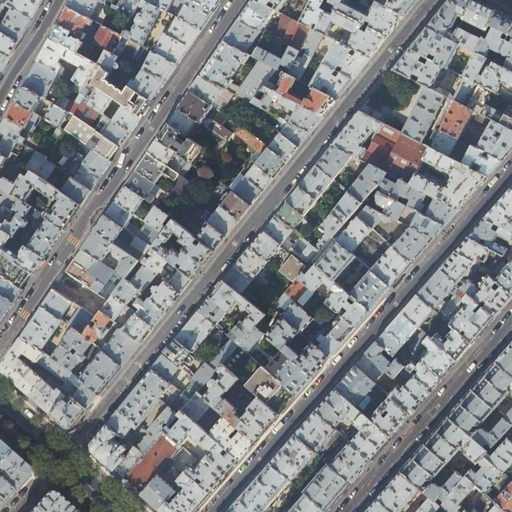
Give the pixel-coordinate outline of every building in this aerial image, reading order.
[(0,0),(0,1),(6,5),(14,8),(33,19),(41,5),(43,0),(17,0),(15,3),(11,0),(10,0),(0,0)] [(103,5),(104,3),(98,0),(72,0),(68,7),(94,21),(96,17),(94,16),(96,11),(94,10),(98,3),(103,5)] [(98,0),(104,3),(105,3),(106,0),(123,0),(118,11),(133,18),(138,7),(139,6),(142,0),(98,0)] [(163,10),(153,5),(143,0),(142,0),(139,6),(144,8),(141,15),(140,14),(137,21),(137,22),(132,33),(126,30),(123,36),(144,47),(163,10)] [(161,0),(161,3),(156,0),(155,1),(153,5),(163,10),(168,13),(174,0),(161,0)] [(211,18),(214,13),(189,0),(182,14),(177,11),(175,16),(178,18),(202,30),(211,18)] [(223,1),(223,0),(189,0),(214,13),(223,1)] [(274,10),(268,7),(255,0),(253,0),(248,7),(239,20),(261,32),(290,47),(300,52),(302,48),(312,29),(311,29),(299,23),(279,12),(274,10)] [(255,0),(268,7),(271,2),(277,6),(274,10),(279,12),(287,0),(255,0)] [(329,0),(331,1),(331,0),(310,0),(299,23),(311,29),(314,23),(318,25),(325,12),(321,10),(326,0),(329,0)] [(345,0),(331,0),(331,1),(330,3),(336,7),(334,11),(335,11),(387,38),(395,28),(404,17),(387,8),(371,0),(368,0),(367,2),(374,6),(369,16),(344,4),(345,0)] [(390,0),(387,8),(404,17),(414,5),(417,0),(390,0)] [(464,18),(472,0),(449,0),(441,10),(426,28),(452,41),(456,32),(452,30),(459,16),(464,18)] [(485,4),(476,0),(472,0),(464,18),(463,19),(486,31),(497,10),(485,4)] [(0,28),(0,16),(6,5),(0,1),(0,31),(20,42),(27,29),(33,19),(14,8),(2,29),(0,28)] [(91,26),(94,21),(68,7),(62,18),(58,25),(84,39),(90,29),(92,30),(93,27),(91,26)] [(511,17),(505,14),(497,10),(486,31),(482,40),(475,53),(485,58),(490,48),(500,53),(511,28),(511,17)] [(325,12),(318,25),(316,31),(324,35),(327,37),(334,24),(354,34),(349,43),(345,41),(343,41),(341,44),(370,59),(378,49),(387,38),(335,11),(333,16),(325,12)] [(184,56),(202,30),(178,18),(170,35),(166,33),(156,53),(178,65),(184,56)] [(251,46),(261,32),(239,20),(230,33),(224,41),(251,55),(259,60),(279,70),(282,65),(291,69),(298,57),(300,52),(290,47),(284,60),(260,47),(258,50),(251,46)] [(79,50),(84,39),(58,25),(54,33),(50,39),(81,55),(83,52),(79,50)] [(121,41),(123,37),(102,26),(94,43),(95,44),(106,50),(114,54),(116,50),(111,47),(113,43),(116,44),(117,41),(115,40),(116,38),(121,41)] [(460,45),(452,41),(426,28),(421,35),(409,49),(443,66),(448,69),(460,45)] [(459,28),(456,32),(452,41),(460,45),(475,53),(482,40),(459,28)] [(511,28),(500,53),(510,58),(505,68),(511,71),(511,28)] [(316,31),(312,29),(302,48),(307,51),(305,55),(312,58),(324,35),(316,31)] [(20,42),(0,31),(0,51),(12,58),(15,52),(20,42)] [(123,36),(123,37),(121,41),(116,50),(114,54),(120,57),(122,52),(135,58),(139,50),(143,52),(145,47),(144,47),(123,36)] [(86,57),(81,55),(50,39),(45,49),(38,61),(60,73),(68,77),(71,72),(63,68),(62,64),(61,63),(63,58),(82,67),(74,80),(77,82),(90,89),(93,86),(88,83),(99,64),(86,57)] [(245,64),(251,55),(224,41),(214,57),(200,76),(224,88),(227,90),(233,80),(231,79),(242,63),(245,64)] [(364,66),(370,59),(341,44),(336,42),(323,64),(336,71),(339,67),(344,69),(341,73),(353,80),(364,66)] [(99,64),(106,50),(95,44),(90,54),(88,53),(86,57),(99,64)] [(441,71),(443,66),(409,49),(404,56),(393,70),(426,87),(432,89),(438,77),(441,78),(444,73),(441,71)] [(120,57),(114,54),(106,50),(99,64),(104,67),(103,68),(111,73),(114,67),(118,69),(120,68),(121,66),(120,64),(117,62),(120,57)] [(0,78),(5,69),(12,58),(0,51),(0,78)] [(171,76),(178,65),(156,53),(154,52),(144,70),(167,82),(171,76)] [(487,59),(485,58),(475,53),(463,77),(464,77),(475,83),(475,82),(487,59)] [(318,61),(312,58),(305,55),(303,59),(298,57),(291,69),(288,75),(300,81),(310,63),(315,66),(318,61)] [(511,71),(505,68),(487,59),(475,82),(500,95),(511,101),(511,71)] [(266,87),(279,70),(259,60),(236,95),(252,103),(256,98),(262,91),(266,87)] [(46,99),(60,73),(38,61),(31,74),(24,87),(43,98),(46,99)] [(333,75),(336,71),(323,64),(311,87),(337,100),(342,93),(353,80),(341,73),(338,77),(333,75)] [(107,80),(111,73),(103,68),(93,84),(98,88),(114,98),(124,105),(142,118),(144,115),(150,106),(152,103),(142,95),(136,104),(132,101),(138,93),(129,86),(125,92),(107,80)] [(157,95),(167,82),(144,70),(144,69),(136,80),(133,79),(129,86),(138,93),(142,95),(152,103),(157,95)] [(288,75),(279,70),(266,87),(323,117),(330,108),(337,100),(311,87),(300,81),(288,75)] [(212,106),(224,88),(200,76),(195,85),(190,91),(212,106)] [(464,106),(475,83),(464,77),(453,100),(457,102),(464,106)] [(86,96),(90,89),(77,82),(75,84),(73,87),(73,91),(81,93),(86,96)] [(500,95),(475,82),(475,83),(464,106),(474,111),(488,118),(500,95)] [(35,113),(43,98),(24,87),(19,97),(16,102),(35,113)] [(323,117),(266,87),(262,91),(268,94),(263,101),(256,98),(252,103),(255,105),(269,112),(274,101),(295,112),(292,118),(287,115),(284,120),(279,118),(278,121),(286,127),(281,134),(298,148),(307,137),(323,117)] [(451,99),(432,89),(426,87),(410,119),(402,133),(423,144),(445,100),(450,102),(451,99)] [(103,113),(114,98),(98,88),(91,100),(86,97),(84,100),(101,112),(103,113)] [(217,109),(212,106),(190,91),(186,98),(178,108),(197,121),(228,142),(234,133),(240,125),(234,121),(217,109)] [(255,105),(252,103),(236,95),(230,92),(217,109),(234,121),(240,114),(246,118),(255,105)] [(63,96),(58,105),(70,112),(75,115),(81,105),(63,96)] [(84,100),(81,105),(75,115),(91,126),(101,112),(84,100)] [(40,116),(35,113),(16,102),(10,112),(7,118),(31,131),(34,132),(36,127),(34,126),(40,116)] [(474,111),(464,106),(457,102),(442,130),(459,139),(474,111)] [(62,127),(70,112),(58,105),(55,104),(46,119),(62,127)] [(136,126),(142,118),(124,105),(114,121),(131,133),(136,126)] [(365,105),(360,111),(380,122),(384,115),(365,105)] [(186,136),(197,121),(178,108),(172,118),(168,124),(184,135),(186,136)] [(346,128),(333,145),(365,162),(371,165),(387,173),(400,180),(411,185),(431,148),(428,146),(423,144),(402,133),(380,122),(360,111),(346,128)] [(95,129),(91,126),(75,115),(66,130),(86,143),(109,161),(116,151),(119,146),(95,129)] [(106,115),(95,129),(119,146),(121,148),(128,138),(131,133),(114,121),(106,115)] [(0,130),(24,144),(31,131),(7,118),(3,126),(0,130)] [(493,121),(478,149),(502,161),(511,150),(511,130),(505,127),(493,121)] [(181,140),(184,135),(168,124),(162,132),(157,139),(173,151),(177,146),(181,150),(182,152),(180,155),(192,164),(203,148),(190,139),(188,143),(186,143),(181,140)] [(266,145),(240,125),(234,133),(260,154),(258,157),(257,156),(256,158),(255,157),(252,162),(273,179),(278,173),(283,167),(287,162),(266,145)] [(450,157),(459,139),(442,130),(437,127),(428,146),(431,148),(450,157)] [(25,144),(24,144),(0,130),(0,154),(9,159),(12,154),(17,157),(25,144)] [(267,144),(266,145),(287,162),(293,154),(298,148),(281,134),(277,131),(275,134),(278,136),(270,146),(267,144)] [(180,155),(173,151),(157,139),(153,145),(148,153),(183,177),(193,164),(192,164),(180,155)] [(111,162),(109,161),(86,143),(79,153),(73,149),(70,154),(84,164),(102,176),(105,171),(111,162)] [(363,165),(365,162),(333,145),(327,151),(316,165),(334,180),(351,158),(356,162),(363,165)] [(493,171),(502,161),(478,149),(473,146),(463,164),(468,166),(470,168),(488,177),(493,171)] [(446,197),(450,199),(447,204),(459,210),(474,193),(488,177),(470,168),(467,174),(462,172),(464,169),(466,170),(468,166),(463,164),(450,157),(431,148),(411,185),(412,186),(428,194),(437,198),(444,202),(446,197)] [(38,151),(27,168),(28,169),(32,171),(38,174),(47,160),(49,157),(38,151)] [(144,159),(136,170),(156,184),(163,173),(178,183),(171,194),(183,202),(195,186),(183,177),(148,153),(144,159)] [(0,177),(0,174),(9,159),(0,154),(0,188),(12,195),(19,184),(24,175),(28,169),(27,168),(16,163),(13,168),(19,171),(16,177),(18,178),(15,183),(4,177),(3,177),(2,179),(0,177)] [(57,167),(47,160),(38,174),(48,181),(57,167)] [(244,168),(240,173),(263,191),(267,187),(273,179),(252,162),(246,169),(244,168)] [(95,185),(102,176),(84,164),(81,169),(79,168),(73,177),(91,191),(95,185)] [(305,216),(334,180),(316,165),(306,178),(295,191),(287,201),(305,216)] [(385,178),(387,173),(371,165),(349,192),(362,203),(374,189),(374,190),(375,188),(376,188),(377,188),(379,185),(383,188),(381,193),(398,202),(401,196),(405,199),(406,198),(412,186),(411,185),(400,180),(398,184),(385,178)] [(149,193),(156,184),(136,170),(131,177),(125,186),(144,199),(151,204),(156,197),(149,193)] [(48,181),(38,174),(32,171),(29,177),(24,175),(19,184),(23,187),(17,198),(22,200),(26,203),(38,187),(56,201),(58,198),(61,201),(54,211),(51,209),(47,214),(45,212),(43,215),(64,230),(72,219),(82,206),(63,192),(55,186),(50,183),(48,181)] [(257,200),(263,191),(240,173),(229,188),(233,192),(251,206),(257,200)] [(88,197),(91,191),(73,177),(63,192),(82,206),(88,197)] [(133,214),(144,199),(125,186),(120,194),(114,201),(133,214)] [(423,205),(428,194),(412,186),(406,198),(410,201),(407,206),(411,208),(422,214),(425,206),(423,205)] [(17,198),(12,195),(0,188),(0,203),(3,205),(0,209),(0,222),(6,226),(9,221),(10,219),(12,217),(16,210),(22,200),(17,198)] [(511,190),(510,189),(498,203),(485,218),(511,232),(511,190)] [(406,206),(398,202),(381,193),(377,191),(377,197),(379,205),(387,209),(385,214),(394,219),(399,221),(406,206)] [(245,213),(251,206),(233,192),(230,196),(227,194),(221,200),(225,203),(222,206),(240,220),(245,213)] [(354,212),(362,203),(349,192),(320,228),(326,233),(332,238),(354,212)] [(447,204),(444,202),(437,198),(431,209),(429,208),(428,211),(430,212),(427,217),(445,226),(452,219),(459,210),(447,204)] [(33,208),(26,203),(22,200),(16,210),(20,213),(14,223),(9,221),(6,226),(4,230),(13,237),(14,238),(21,227),(23,228),(26,228),(29,223),(29,220),(26,219),(33,208)] [(144,221),(133,214),(114,201),(110,208),(105,215),(124,228),(136,236),(153,248),(163,234),(144,221)] [(282,208),(276,215),(315,247),(326,233),(320,228),(305,216),(287,201),(282,208)] [(385,214),(362,203),(354,212),(358,216),(373,229),(381,220),(387,224),(388,224),(389,224),(394,219),(385,214)] [(154,206),(144,221),(163,234),(167,228),(162,225),(168,216),(154,206)] [(195,212),(201,217),(226,237),(233,229),(240,220),(222,206),(221,206),(214,216),(211,213),(209,215),(199,207),(195,212)] [(427,217),(422,214),(411,208),(409,211),(414,214),(412,217),(416,219),(412,228),(434,239),(438,235),(445,226),(427,217)] [(54,246),(64,230),(43,215),(37,211),(33,216),(43,222),(45,219),(48,220),(29,248),(45,259),(54,246)] [(115,239),(124,228),(105,215),(100,223),(94,230),(138,261),(141,263),(153,248),(136,236),(130,246),(120,239),(115,239)] [(269,223),(263,231),(284,248),(292,238),(297,242),(291,250),(309,264),(312,260),(320,251),(315,247),(276,215),(269,223)] [(352,254),(373,229),(358,216),(338,241),(352,254)] [(220,245),(226,237),(201,217),(197,222),(204,228),(196,237),(215,252),(220,245)] [(511,242),(511,240),(511,232),(485,218),(477,227),(468,238),(489,249),(504,256),(507,251),(508,249),(495,243),(499,236),(511,242)] [(174,220),(167,228),(163,234),(170,240),(173,236),(173,235),(174,233),(182,238),(179,241),(186,247),(183,250),(203,266),(210,257),(215,252),(196,237),(174,220)] [(423,251),(434,239),(412,228),(411,227),(394,247),(413,263),(423,251)] [(5,247),(13,237),(4,230),(0,235),(0,250),(32,273),(34,275),(37,270),(45,259),(29,248),(23,243),(21,247),(24,249),(22,252),(22,253),(21,256),(12,250),(11,251),(5,247)] [(89,237),(81,249),(108,267),(111,262),(105,257),(112,246),(115,248),(113,251),(114,255),(122,260),(121,266),(116,272),(125,279),(138,261),(94,230),(89,237)] [(258,237),(250,247),(268,262),(272,257),(279,263),(282,259),(288,262),(280,271),(293,282),(298,277),(307,266),(284,248),(263,231),(258,237)] [(170,240),(163,234),(153,248),(192,280),(196,274),(203,266),(183,250),(180,253),(174,248),(171,251),(164,246),(166,243),(168,244),(171,240),(170,240)] [(480,265),(489,249),(468,238),(460,247),(455,252),(480,265)] [(352,254),(338,241),(317,265),(336,281),(357,257),(352,254)] [(402,276),(413,263),(394,247),(393,246),(372,270),(391,288),(402,276)] [(271,264),(268,262),(250,247),(244,255),(235,266),(253,281),(263,289),(272,278),(266,274),(269,270),(268,269),(271,264)] [(192,280),(153,248),(141,263),(144,265),(163,280),(181,294),(184,290),(186,287),(188,285),(192,280)] [(116,272),(108,267),(81,249),(74,260),(66,271),(108,301),(113,295),(125,279),(116,272)] [(32,273),(0,250),(0,274),(2,276),(5,278),(21,289),(29,278),(32,273)] [(482,266),(480,265),(455,252),(448,260),(441,269),(462,288),(469,281),(467,279),(465,281),(464,280),(462,282),(461,280),(470,269),(475,274),(478,270),(482,266)] [(317,265),(312,260),(309,264),(307,266),(298,277),(309,287),(315,292),(324,282),(333,290),(339,284),(336,281),(317,265)] [(497,265),(492,271),(488,275),(511,295),(511,261),(504,270),(497,265)] [(180,294),(163,280),(144,265),(130,282),(139,290),(143,293),(153,279),(158,283),(159,283),(163,286),(161,288),(159,286),(158,287),(156,286),(153,289),(155,290),(154,292),(156,294),(154,297),(150,294),(148,297),(166,312),(173,303),(180,294)] [(253,281),(235,266),(230,272),(223,280),(241,295),(253,281)] [(492,271),(482,266),(478,270),(488,275),(492,271)] [(469,294),(462,288),(441,269),(429,283),(417,295),(434,310),(446,320),(463,301),(469,294)] [(380,300),(391,288),(372,270),(350,294),(370,312),(380,300)] [(62,278),(54,289),(96,318),(101,310),(108,301),(66,271),(62,278)] [(469,280),(469,281),(462,288),(469,294),(479,303),(484,301),(487,303),(483,307),(495,318),(500,312),(511,298),(511,295),(488,275),(480,287),(481,287),(483,289),(480,292),(469,280)] [(309,287),(298,277),(293,282),(285,292),(290,296),(296,302),(309,287)] [(23,290),(21,289),(5,278),(3,281),(3,280),(0,284),(2,286),(0,288),(0,293),(0,294),(14,303),(20,295),(23,290)] [(130,282),(125,279),(113,295),(126,305),(139,290),(130,282)] [(265,315),(241,295),(223,280),(215,291),(210,297),(228,311),(230,313),(238,303),(242,306),(241,308),(246,311),(247,310),(250,313),(242,323),(252,330),(256,326),(265,315)] [(339,284),(333,290),(336,293),(327,302),(338,313),(344,306),(350,311),(344,318),(356,328),(363,320),(370,312),(350,294),(339,284)] [(46,300),(42,307),(60,320),(68,309),(75,314),(67,324),(83,335),(90,325),(94,320),(96,318),(54,289),(46,300)] [(290,296),(285,292),(272,307),(276,311),(290,296)] [(0,323),(5,317),(14,303),(0,294),(0,293),(0,323)] [(479,303),(469,294),(463,301),(467,305),(450,324),(454,328),(472,344),(481,333),(495,318),(483,307),(479,303)] [(126,305),(113,295),(108,301),(101,310),(112,319),(114,321),(125,307),(129,310),(127,312),(128,315),(132,319),(124,329),(141,343),(146,337),(154,327),(138,314),(126,305)] [(160,320),(166,312),(148,297),(146,295),(142,300),(140,299),(135,305),(141,310),(138,314),(154,327),(160,320)] [(419,327),(434,310),(417,295),(410,304),(403,312),(419,327)] [(216,326),(228,311),(210,297),(202,307),(198,312),(216,326)] [(297,302),(284,317),(302,334),(315,319),(297,302)] [(67,324),(60,320),(42,307),(32,321),(21,336),(46,353),(48,351),(44,348),(61,324),(71,330),(52,357),(61,364),(71,351),(74,347),(83,335),(67,324)] [(112,319),(101,310),(96,318),(94,320),(98,323),(94,328),(90,325),(83,335),(93,343),(94,343),(100,335),(102,337),(109,329),(106,326),(112,319)] [(203,341),(216,326),(198,312),(188,324),(176,339),(192,351),(194,353),(198,348),(203,351),(208,345),(203,341)] [(404,345),(419,327),(403,312),(395,321),(387,330),(404,345)] [(349,335),(356,328),(344,318),(341,315),(327,330),(342,343),(349,335)] [(307,338),(302,334),(284,317),(283,317),(266,336),(292,358),(313,377),(318,371),(330,358),(307,338)] [(239,345),(252,330),(242,323),(240,321),(228,336),(232,339),(239,345)] [(265,334),(256,326),(252,330),(239,345),(248,353),(265,334)] [(312,333),(307,338),(330,358),(336,350),(342,343),(327,330),(324,327),(317,336),(312,333)] [(428,327),(424,332),(430,337),(432,339),(437,335),(428,327)] [(127,360),(141,343),(124,329),(123,328),(120,328),(116,334),(117,334),(110,344),(106,341),(100,348),(122,367),(127,360)] [(438,333),(437,335),(432,339),(457,362),(463,354),(472,344),(454,328),(447,336),(450,339),(447,342),(438,333)] [(382,336),(377,342),(393,356),(404,345),(387,330),(382,336)] [(415,354),(430,337),(424,332),(423,331),(408,349),(415,354)] [(83,355),(93,343),(83,335),(74,347),(78,350),(75,354),(71,351),(61,364),(71,372),(80,359),(83,362),(86,357),(83,355)] [(52,357),(46,353),(21,336),(13,348),(1,366),(1,371),(14,382),(29,395),(43,379),(56,391),(58,389),(67,396),(69,394),(62,387),(64,385),(61,383),(58,381),(56,383),(42,372),(39,375),(19,358),(25,353),(66,382),(73,373),(71,372),(61,364),(52,357)] [(447,373),(457,362),(432,339),(430,337),(415,354),(422,361),(442,379),(447,373)] [(192,351),(176,339),(173,343),(168,350),(164,354),(180,368),(195,380),(203,386),(216,371),(209,365),(206,363),(196,374),(193,374),(192,371),(182,363),(184,361),(191,366),(195,360),(195,358),(189,354),(192,351)] [(223,364),(239,345),(232,339),(209,365),(216,371),(217,370),(223,364)] [(396,359),(393,356),(377,342),(362,359),(356,366),(376,384),(386,372),(394,379),(399,373),(409,382),(402,389),(399,386),(390,396),(391,397),(411,415),(419,405),(432,390),(416,376),(412,373),(407,368),(401,363),(396,359)] [(511,344),(507,349),(496,362),(511,376),(511,344)] [(275,377),(248,353),(239,345),(223,364),(240,379),(245,384),(254,392),(259,396),(278,413),(286,404),(294,394),(275,377)] [(117,373),(122,367),(100,348),(99,348),(95,353),(96,356),(98,358),(80,379),(81,380),(99,395),(117,373)] [(404,350),(396,359),(401,363),(409,355),(404,350)] [(169,383),(180,368),(164,354),(156,364),(152,369),(169,383)] [(305,386),(313,377),(292,358),(275,377),(294,394),(296,396),(305,386)] [(413,362),(407,368),(412,373),(416,369),(419,372),(416,376),(432,390),(436,386),(442,379),(422,361),(418,365),(413,362)] [(511,386),(511,384),(511,376),(496,362),(483,378),(472,390),(495,410),(510,393),(509,388),(511,386)] [(240,379),(223,364),(217,370),(222,374),(220,376),(220,377),(221,378),(218,381),(216,379),(213,380),(210,383),(210,387),(206,391),(208,393),(204,398),(213,405),(225,416),(238,428),(242,431),(255,443),(266,430),(280,415),(278,413),(259,396),(248,409),(250,411),(243,418),(237,413),(240,410),(228,399),(227,399),(223,397),(228,391),(230,391),(240,379)] [(377,384),(376,384),(356,366),(346,377),(336,389),(356,407),(377,384)] [(183,394),(169,383),(152,369),(144,379),(140,384),(160,400),(169,389),(172,391),(171,392),(177,397),(178,396),(180,397),(183,394)] [(51,414),(67,396),(58,389),(56,391),(43,379),(29,395),(40,405),(51,414)] [(79,392),(66,382),(64,385),(62,387),(69,394),(88,409),(93,403),(99,395),(81,380),(76,385),(81,389),(79,392)] [(198,392),(203,386),(195,380),(183,394),(191,401),(192,400),(198,392)] [(168,406),(160,400),(140,384),(130,397),(119,409),(144,429),(145,427),(141,424),(159,402),(166,408),(168,406)] [(254,392),(245,384),(243,386),(243,389),(249,395),(252,394),(254,392)] [(364,413),(356,407),(336,389),(329,396),(316,411),(335,429),(346,416),(355,424),(364,413)] [(480,427),(495,410),(472,390),(458,406),(449,417),(468,434),(473,429),(475,426),(480,427)] [(204,398),(198,392),(192,400),(196,404),(193,407),(189,403),(183,410),(197,423),(213,405),(204,398)] [(88,409),(69,394),(67,396),(51,414),(58,421),(65,427),(67,428),(68,429),(69,429),(70,429),(71,429),(73,427),(81,418),(88,409)] [(183,394),(180,397),(170,408),(179,415),(183,410),(189,403),(191,401),(183,394)] [(399,428),(411,415),(391,397),(386,403),(385,403),(376,414),(376,415),(371,420),(391,438),(399,428)] [(178,415),(179,415),(170,408),(170,407),(148,432),(148,433),(157,440),(165,431),(166,430),(164,427),(164,424),(168,423),(170,425),(178,415)] [(113,417),(107,425),(121,436),(128,442),(129,442),(132,438),(128,434),(134,426),(141,432),(144,429),(119,409),(113,417)] [(197,423),(183,410),(179,415),(178,415),(183,419),(174,430),(169,426),(166,430),(165,431),(182,446),(191,437),(207,451),(209,449),(212,452),(197,469),(193,465),(189,470),(187,472),(197,481),(201,477),(205,481),(201,485),(211,493),(225,477),(239,461),(231,452),(227,457),(223,453),(227,449),(202,427),(197,423)] [(337,431),(335,429),(316,411),(305,423),(295,435),(316,453),(317,454),(337,431)] [(371,420),(364,413),(355,424),(362,430),(350,442),(371,461),(379,452),(391,438),(371,420)] [(230,437),(238,428),(225,416),(212,431),(204,425),(202,427),(227,449),(231,452),(239,461),(245,454),(255,443),(242,431),(234,441),(230,437)] [(484,447),(468,434),(449,417),(437,431),(425,444),(447,463),(461,447),(460,442),(462,440),(465,454),(477,465),(479,463),(485,456),(488,453),(489,452),(484,447)] [(511,425),(511,424),(504,418),(491,433),(487,433),(484,429),(473,429),(468,434),(484,447),(487,444),(492,448),(504,434),(511,425)] [(119,439),(121,436),(107,425),(99,435),(92,444),(93,452),(99,458),(107,465),(127,443),(123,440),(120,444),(114,439),(116,437),(119,439)] [(182,446),(165,431),(157,440),(144,455),(140,460),(123,479),(149,502),(160,511),(172,498),(178,491),(183,486),(179,481),(173,487),(167,482),(169,480),(169,478),(165,475),(162,477),(160,475),(164,471),(166,473),(168,471),(166,469),(175,458),(189,470),(193,465),(198,460),(182,446)] [(144,455),(157,440),(148,433),(136,448),(140,451),(144,455)] [(292,482),(316,453),(295,435),(284,448),(271,463),(291,481),(292,482)] [(511,441),(509,438),(492,457),(488,453),(485,456),(504,473),(511,464),(511,441)] [(135,447),(129,442),(128,442),(127,443),(107,465),(110,468),(114,471),(127,456),(125,454),(129,449),(131,451),(135,447)] [(359,475),(371,461),(350,442),(341,453),(339,450),(330,460),(333,462),(330,465),(351,484),(359,475)] [(433,480),(447,463),(425,444),(412,459),(401,472),(419,488),(425,482),(427,479),(433,480)] [(0,446),(0,463),(8,454),(0,446)] [(136,448),(135,447),(131,451),(127,456),(114,471),(119,475),(123,479),(140,460),(135,456),(140,451),(136,448)] [(16,460),(8,454),(0,463),(0,473),(2,475),(0,476),(0,483),(12,494),(27,478),(27,470),(16,460)] [(504,473),(485,456),(479,463),(483,467),(477,474),(473,470),(467,477),(476,485),(485,493),(504,473)] [(263,511),(291,481),(271,463),(248,488),(227,511),(263,511)] [(326,511),(337,500),(351,484),(330,465),(328,464),(304,492),(306,494),(326,511)] [(467,465),(459,474),(465,478),(467,477),(473,470),(467,465)] [(450,496),(465,478),(459,474),(456,471),(443,486),(439,485),(436,482),(425,482),(419,488),(420,488),(430,497),(436,502),(439,498),(444,502),(450,496)] [(201,485),(197,481),(187,472),(179,481),(183,486),(178,491),(182,494),(176,502),(172,498),(160,511),(194,511),(196,510),(211,493),(201,485)] [(399,511),(420,488),(419,488),(401,472),(390,485),(378,499),(392,511),(399,511)] [(476,485),(467,477),(465,478),(450,496),(459,505),(476,485)] [(511,511),(511,482),(495,502),(506,511),(511,511)] [(0,507),(1,506),(12,494),(0,483),(0,507)] [(506,511),(495,502),(485,493),(477,503),(487,511),(506,511)] [(73,511),(72,510),(64,504),(53,494),(46,494),(29,511),(73,511)] [(326,511),(306,494),(290,511),(326,511)] [(467,511),(459,505),(450,496),(444,502),(441,506),(447,511),(467,511)] [(436,502),(430,497),(416,511),(435,511),(436,511),(440,506),(436,502)] [(392,511),(378,499),(366,511),(392,511)]
